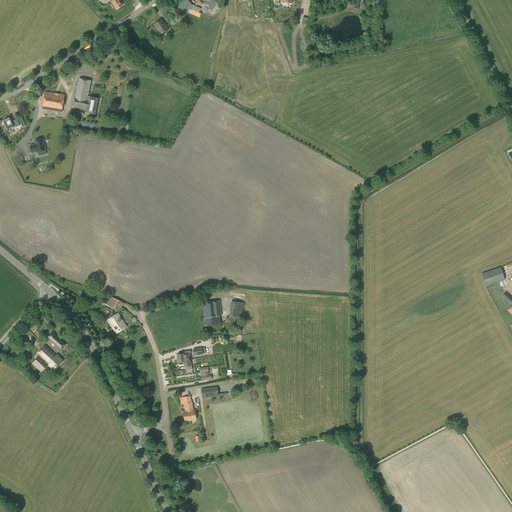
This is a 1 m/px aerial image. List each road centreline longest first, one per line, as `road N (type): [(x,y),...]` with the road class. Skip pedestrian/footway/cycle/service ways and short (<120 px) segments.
road 1 (tertiary): [(0,100),(158,0)]
road 2 (secondary): [(133,433),(80,325),(48,290)]
road 3 (unclassified): [(166,423),(154,347),(143,323),(119,303)]
road 4 (unclassified): [(511,108),(456,0)]
